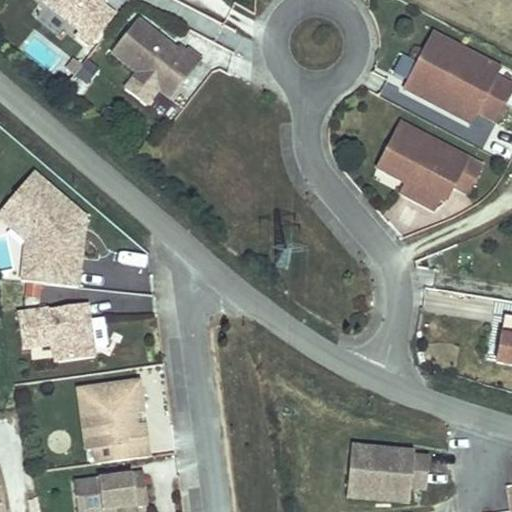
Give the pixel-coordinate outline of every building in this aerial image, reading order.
[(100,5),(104,0),(39,0),(79,31),(75,36),(89,47),(114,16),(100,5)] [(187,52),(183,57),(137,20),(111,54),(136,74),(126,87),(149,105),(160,92),(171,100),(201,62),(187,52)] [(511,89),(511,87),(495,78),(499,69),(433,34),(418,62),(403,54),(394,70),(410,79),(404,90),(434,105),(437,100),(451,107),(454,101),(476,113),(495,123),(511,89)] [(73,76),(81,66),(73,60),(65,70),(73,76)] [(476,113),(454,101),(451,107),(437,100),(434,105),(470,124),(476,113)] [(482,167),(400,125),(377,170),(406,185),(404,188),(420,196),(422,192),(445,203),(453,188),(467,196),(482,167)] [(91,233),(92,221),(40,176),(12,209),(46,239),(41,287),(84,291),(89,241),(82,240),(83,232),(91,233)] [(46,239),(12,209),(2,220),(32,245),(28,285),(41,287),(46,239)] [(91,233),(83,232),(82,240),(89,241),(91,233)] [(99,360),(93,307),(23,315),(27,350),(58,347),(61,365),(99,360)] [(511,318),(504,317),(497,364),(511,366),(511,318)] [(152,462),(147,429),(139,430),(137,420),(146,419),(142,387),(82,395),(85,417),(96,416),(100,443),(97,443),(98,452),(100,469),(152,462)] [(100,443),(96,416),(85,417),(90,453),(98,452),(97,443),(100,443)] [(423,492),(426,459),(410,457),(410,453),(348,447),(343,499),(405,505),(407,490),(423,492)] [(138,511),(138,510),(150,509),(146,478),(77,488),(80,511),(138,511)]
